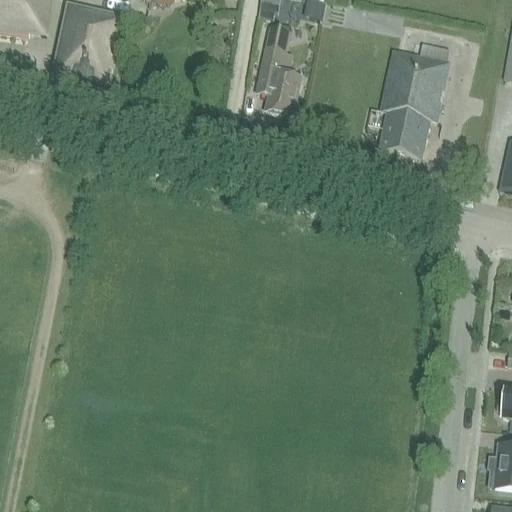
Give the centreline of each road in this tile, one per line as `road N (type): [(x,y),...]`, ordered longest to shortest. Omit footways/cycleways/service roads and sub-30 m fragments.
road 1 (residential): [(473,232),(44,132),(0,106)]
road 2 (unclassified): [(441,511),(473,232)]
